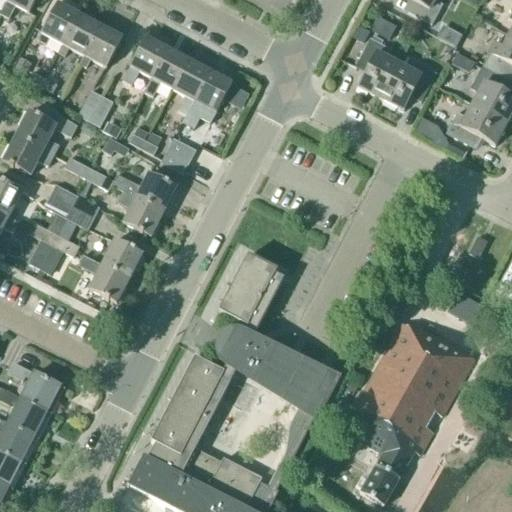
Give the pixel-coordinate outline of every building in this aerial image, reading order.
[(8,0),(6,5),(0,15),(0,18),(8,22),(15,10),(28,17),(37,0),(8,0)] [(434,4),(435,0),(403,0),(413,5),(407,16),(431,29),(442,8),(434,4)] [(62,49),(79,18),(56,7),(36,44),(45,49),(49,41),(62,48),(62,49)] [(84,60),(100,30),(79,18),(62,49),(62,48),(57,57),(64,61),(69,52),(83,59),(84,60)] [(369,35),(359,29),(358,28),(351,39),(352,41),(360,45),(362,47),(369,35)] [(84,60),(83,59),(78,68),(86,72),(90,63),(105,72),(122,41),(100,30),(84,60)] [(511,40),(508,39),(502,51),(494,47),(483,68),(506,80),(511,69),(511,40)] [(151,82),(167,52),(145,40),(129,70),(121,84),(131,89),(138,75),(150,82),(151,82)] [(380,102),(398,68),(386,61),(390,53),(369,42),(357,66),(368,72),(358,91),(380,102)] [(172,94),(188,63),(167,52),(151,82),(150,82),(143,96),(152,101),(159,87),(172,94)] [(25,78),(31,67),(19,60),(13,71),(25,78)] [(193,105),(210,75),(188,63),(172,94),(184,100),(176,114),(186,119),(193,105)] [(398,68),(380,102),(402,114),(412,95),(423,101),(435,77),(415,66),(410,74),(398,68)] [(471,108),(505,127),(511,114),(511,101),(498,95),(504,84),(481,71),(470,92),(478,96),(471,108)] [(40,90),(44,82),(32,75),(28,83),(40,90)] [(193,105),(186,119),(194,124),(201,109),(215,117),(231,87),(210,75),(193,105)] [(44,82),(40,90),(52,96),(56,88),(44,82)] [(88,125),(102,100),(90,94),(77,119),(88,125)] [(102,100),(88,125),(99,130),(112,106),(102,100)] [(494,149),(505,127),(471,108),(465,121),(457,116),(446,137),(469,150),(475,139),(494,149)] [(14,140),(53,160),(58,150),(48,144),(54,133),(70,141),(77,129),(58,118),(53,129),(27,116),(14,140)] [(439,130),(422,122),(415,135),(432,144),(439,130)] [(183,123),(183,124),(178,133),(187,137),(188,133),(189,133),(191,128),(192,127),(183,123)] [(111,127),(108,125),(107,125),(101,135),(115,142),(121,132),(118,131),(116,130),(112,127),(111,127)] [(140,153),(145,144),(143,143),(147,136),(136,131),(132,138),(128,146),(140,153)] [(150,135),(145,144),(156,150),(158,147),(160,143),(161,141),(150,135)] [(48,170),(53,160),(14,140),(2,164),(30,179),(37,165),(48,170)] [(108,141),(101,154),(102,155),(105,156),(111,159),(114,154),(118,147),(110,143),(108,141)] [(182,178),(195,154),(173,142),(160,167),(182,178)] [(145,144),(140,153),(153,159),(157,151),(156,150),(145,144)] [(74,177),(80,167),(69,161),(63,172),(74,177)] [(85,183),(90,172),(80,167),(74,177),(85,183)] [(97,189),(102,179),(90,172),(85,183),(97,189)] [(135,201),(135,202),(163,216),(175,192),(147,178),(140,191),(116,178),(113,184),(111,189),(135,201)] [(102,179),(97,189),(108,195),(111,189),(113,184),(102,179)] [(0,216),(8,220),(20,197),(0,185),(0,216)] [(70,212),(77,200),(54,188),(48,200),(70,212)] [(163,216),(135,202),(123,195),(117,206),(129,212),(122,227),(150,241),(163,216)] [(65,223),(70,212),(48,200),(43,211),(65,223)] [(70,212),(93,223),(99,211),(77,200),(70,212)] [(87,234),(93,223),(70,212),(65,223),(87,234)] [(8,220),(0,216),(0,235),(2,231),(12,236),(17,226),(8,220)] [(40,244),(45,233),(34,227),(28,238),(40,244)] [(51,250),(57,239),(45,233),(40,244),(51,250)] [(62,255),(67,245),(57,239),(51,250),(62,255)] [(478,262),(487,245),(477,240),(468,257),(478,262)] [(101,268),(129,283),(141,259),(113,244),(101,268)] [(67,245),(62,255),(73,261),(78,250),(67,245)] [(193,362),(150,446),(154,448),(147,462),(142,460),(126,490),(167,511),(268,511),(274,501),(273,500),(333,385),(251,342),(282,282),(274,278),(276,274),(247,259),(217,316),(246,330),(242,338),(238,337),(235,336),(230,337),(227,338),(224,340),(221,343),(219,347),(217,352),(217,355),(218,358),(219,361),(220,364),(223,367),(226,369),(222,377),(193,362)] [(511,263),(494,297),(511,306),(511,263)] [(116,307),(129,283),(101,268),(88,293),(116,307)] [(493,321),(475,311),(468,323),(486,333),(493,321)] [(418,337),(401,328),(340,435),(381,459),(359,497),(382,510),(413,456),(419,459),(474,363),(420,332),(418,337)] [(20,402),(50,417),(57,404),(53,402),(59,391),(64,394),(64,393),(58,389),(58,390),(33,377),(14,368),(9,378),(22,385),(25,380),(30,383),(20,402)] [(50,417),(20,402),(0,391),(0,404),(9,410),(12,405),(17,408),(7,427),(33,441),(38,444),(38,443),(37,442),(44,429),(40,427),(46,416),(51,419),(51,418),(50,417)] [(33,441),(7,427),(0,423),(0,431),(4,433),(0,441),(0,455),(20,466),(25,469),(26,468),(24,467),(31,454),(27,452),(33,441)] [(0,455),(0,487),(7,491),(12,494),(13,493),(11,493),(18,479),(14,477),(20,466),(0,455)]
